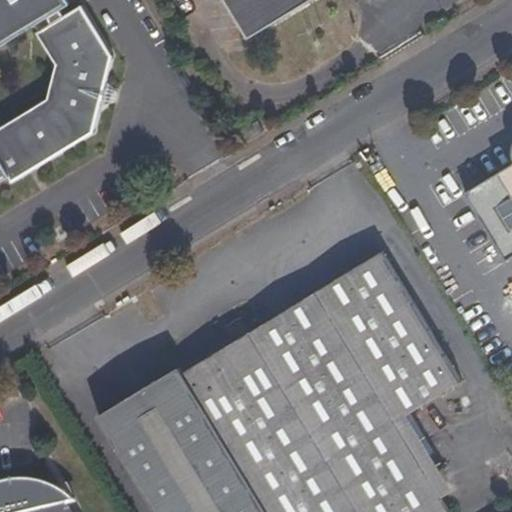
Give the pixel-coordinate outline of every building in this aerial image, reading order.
[(0,0),(0,181),(10,175),(14,181),(93,133),(102,105),(109,104),(114,88),(109,81),(115,55),(84,5),(66,17),(62,10),(71,4),(68,0),(0,0)] [(225,0),(250,39),(314,0),(225,0)] [(241,131),(248,142),(264,131),(258,121),(241,131)] [(511,165),(466,193),(507,260),(511,256),(511,165)] [(463,380),(383,250),(183,372),(268,511),(445,511),(451,509),(396,421),(463,380)] [(268,511),(183,372),(179,366),(98,415),(157,511),(268,511)] [(0,511),(67,511),(66,510),(61,511),(51,511),(48,505),(59,482),(40,475),(17,473),(4,475),(0,476),(0,511)] [(78,496),(70,489),(59,482),(48,505),(79,499),(78,496)]
